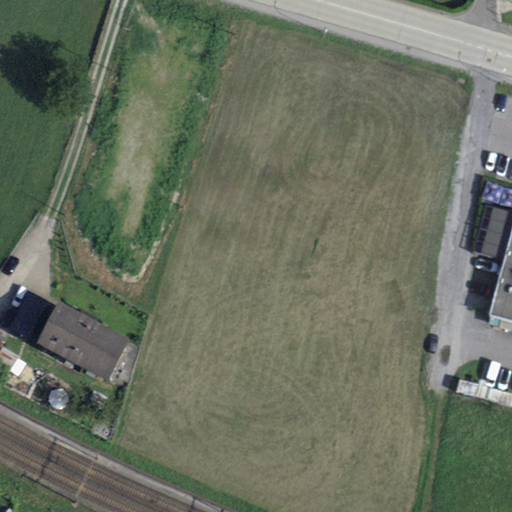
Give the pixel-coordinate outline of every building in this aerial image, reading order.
[(511,210),(498,208),(489,257),(509,261),(511,244),(511,210)] [(511,275),(501,319),(511,321),(511,275)] [(34,335),(49,301),(33,294),(19,329),(34,335)] [(61,312),(42,344),(111,383),(130,350),(61,312)] [(0,357),(10,339),(0,333),(0,357)]
